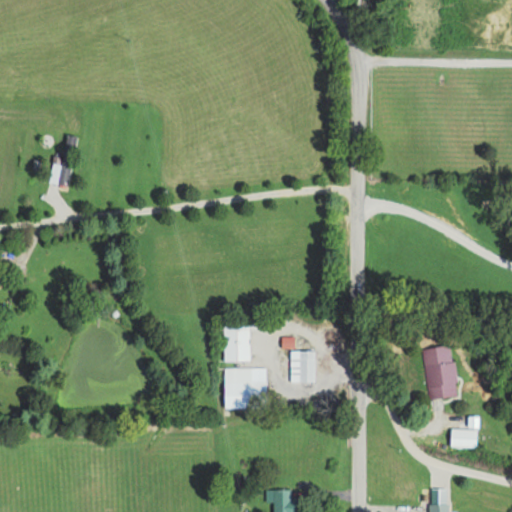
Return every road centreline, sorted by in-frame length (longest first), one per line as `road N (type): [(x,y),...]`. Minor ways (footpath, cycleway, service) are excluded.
road 1 (residential): [(354,511),(358,57)]
road 2 (residential): [(354,191),(252,194),(0,227)]
road 3 (residential): [(511,482),(417,455),(383,390),(355,385)]
road 4 (residential): [(358,57),(511,58)]
